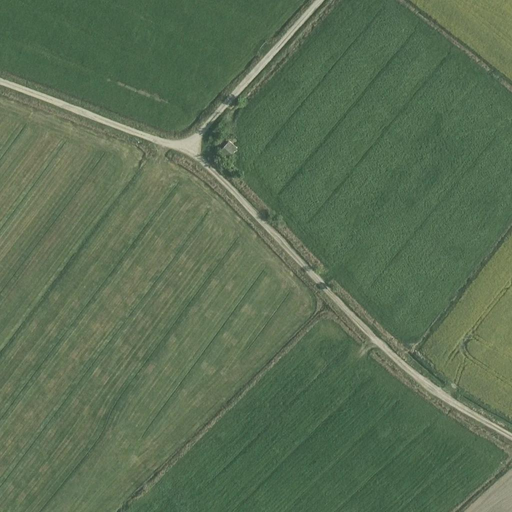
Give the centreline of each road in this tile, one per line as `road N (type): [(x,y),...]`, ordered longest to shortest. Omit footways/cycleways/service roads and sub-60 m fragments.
road 1 (residential): [(190,149),(0,80)]
road 2 (unclassified): [(325,0),(190,149)]
